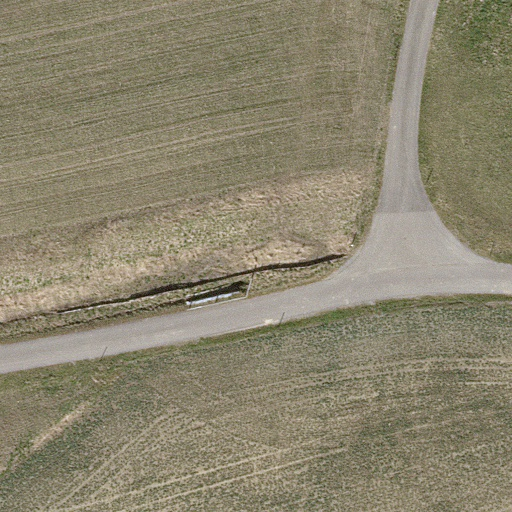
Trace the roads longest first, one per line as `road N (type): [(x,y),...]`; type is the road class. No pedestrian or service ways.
road 1 (track): [(511,278),(401,281),(0,354)]
road 2 (track): [(421,0),(402,104),(401,281)]
